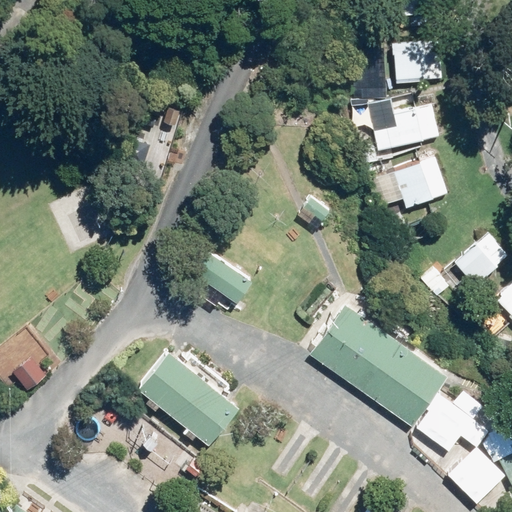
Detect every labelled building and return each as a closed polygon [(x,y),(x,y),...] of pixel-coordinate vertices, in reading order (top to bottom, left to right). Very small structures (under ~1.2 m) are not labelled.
[(417,0),(379,0),(381,13),(418,11),(417,0)] [(395,79),(423,77),(420,41),(392,43),(395,79)] [(382,148),(421,140),(414,107),(375,116),(382,148)] [(405,206),(432,197),(420,162),(394,172),(405,206)] [(331,211),(312,197),(301,212),(320,226),(331,211)] [(392,220),(385,205),(374,209),(380,225),(392,220)] [(477,284),(499,265),(497,263),(508,253),(490,232),(457,261),(477,284)] [(254,281),(211,253),(198,274),(213,283),(205,296),(218,305),(226,293),(240,303),(254,281)] [(511,286),(499,299),(511,311),(511,286)] [(312,354),(416,427),(451,378),(347,305),(312,354)] [(172,352),(141,389),(211,446),(241,408),(172,352)] [(13,373),(22,387),(40,375),(31,362),(13,373)] [(511,447),(497,455),(511,484),(511,447)] [(189,468),(199,477),(208,467),(199,458),(189,468)] [(215,511),(195,498),(185,511),(215,511)]
